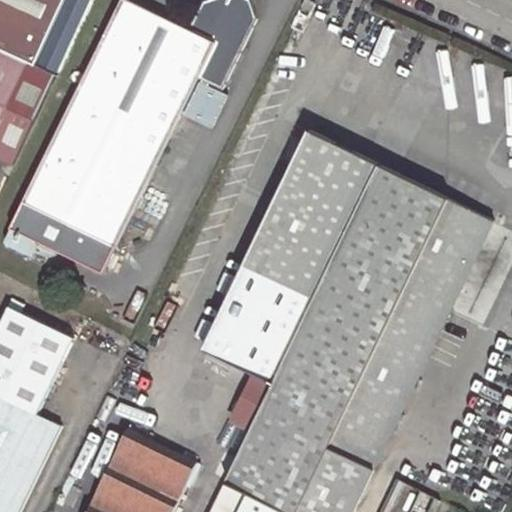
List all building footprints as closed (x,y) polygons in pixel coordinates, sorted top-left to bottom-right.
[(0,0),(0,48),(28,62),(34,65),(65,0),(0,0)] [(216,9),(202,2),(189,30),(127,0),(123,0),(11,229),(34,240),(102,273),(198,78),(222,90),(257,20),(249,0),(228,0),(226,6),(216,9)] [(228,0),(208,0),(202,2),(216,9),(226,6),(228,0)] [(0,48),(0,123),(28,62),(0,48)] [(227,96),(199,82),(183,115),(211,128),(227,96)] [(257,375),(276,384),(385,169),(310,133),(206,349),(257,375)] [(276,384),(264,408),(264,409),(375,467),(493,221),(385,169),(276,384)] [(34,240),(11,229),(5,242),(27,253),(34,240)] [(13,300),(0,326),(0,511),(20,511),(62,427),(38,416),(76,339),(22,313),(25,306),(13,300)] [(257,375),(245,399),(264,408),(276,384),(257,375)] [(264,409),(264,408),(263,409),(228,483),(250,494),(241,511),(353,511),(375,467),(264,409)] [(174,511),(198,464),(128,431),(88,511),(174,511)]
